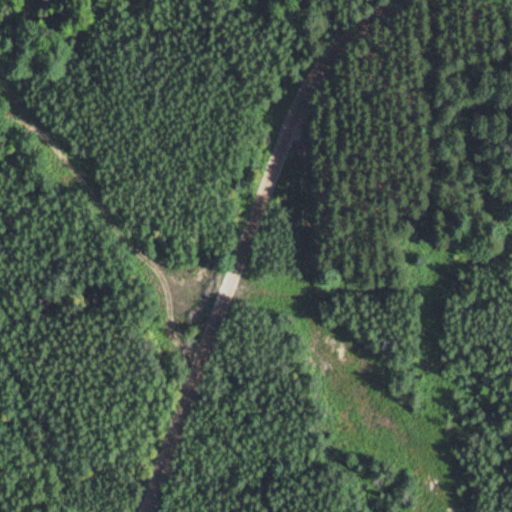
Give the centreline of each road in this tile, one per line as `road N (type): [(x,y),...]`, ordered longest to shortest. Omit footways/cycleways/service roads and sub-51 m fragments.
road 1 (residential): [(149,511),(262,183),(315,69),(391,0)]
road 2 (track): [(224,294),(156,271),(36,129),(0,111)]
